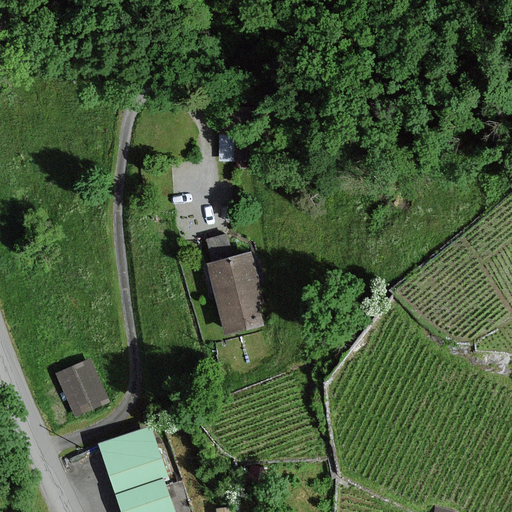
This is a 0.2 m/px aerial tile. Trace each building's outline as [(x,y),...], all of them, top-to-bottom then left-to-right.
[(213,256),(236,251),(231,229),(208,234),(213,256)] [(253,251),(210,263),(229,335),(272,324),(253,251)] [(96,361),(58,377),(76,418),(114,402),(96,361)] [(154,427),(103,442),(118,492),(169,476),(154,427)] [(176,511),(167,480),(121,493),(126,511),(176,511)]
